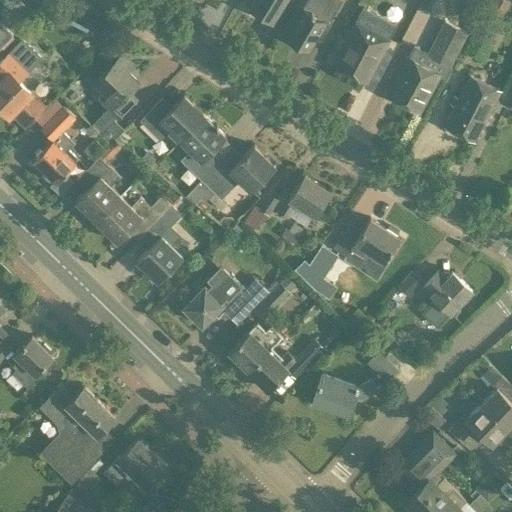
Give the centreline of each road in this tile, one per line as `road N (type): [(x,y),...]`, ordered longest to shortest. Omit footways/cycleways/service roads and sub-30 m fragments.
road 1 (tertiary): [(511,241),(118,0)]
road 2 (secondary): [(255,456),(0,211)]
road 3 (residential): [(304,500),(438,362),(511,299)]
